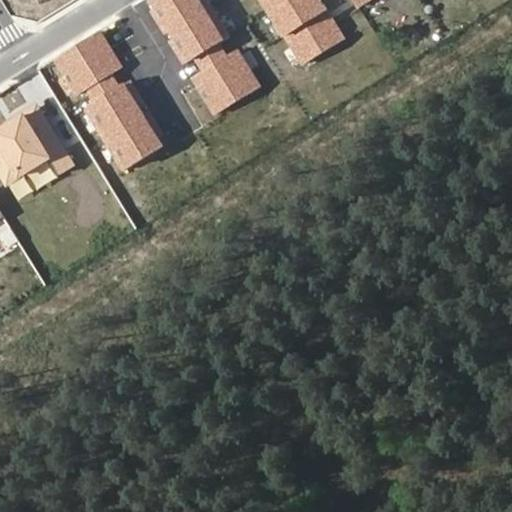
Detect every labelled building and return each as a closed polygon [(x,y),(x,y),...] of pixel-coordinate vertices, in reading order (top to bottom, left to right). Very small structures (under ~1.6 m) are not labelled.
[(213,116),(258,89),(236,53),(225,60),(217,46),(227,39),(203,0),(153,0),(150,2),(155,11),(160,19),(155,22),(164,37),(169,33),(174,41),(178,49),(173,52),(182,67),(193,60),(202,74),(191,81),(213,116)] [(281,38),(300,68),(342,42),(315,0),(258,0),(273,24),(281,38)] [(349,0),(355,10),(372,0),(349,0)] [(150,14),(155,22),(160,19),(155,11),(150,14)] [(281,38),(273,24),(268,28),(276,41),(281,38)] [(121,173),(161,149),(156,141),(151,133),(156,130),(147,115),(141,118),(137,110),(132,102),(137,99),(128,84),(117,91),(109,77),(119,70),(97,34),(53,62),(75,98),(86,91),(94,105),(83,112),(121,173)] [(168,44),(173,52),(178,49),(174,41),(168,44)] [(132,102),(137,110),(142,107),(137,99),(132,102)] [(47,162),(57,177),(71,169),(35,110),(0,132),(0,180),(5,188),(47,162)] [(151,133),(156,141),(161,138),(156,130),(151,133)]
